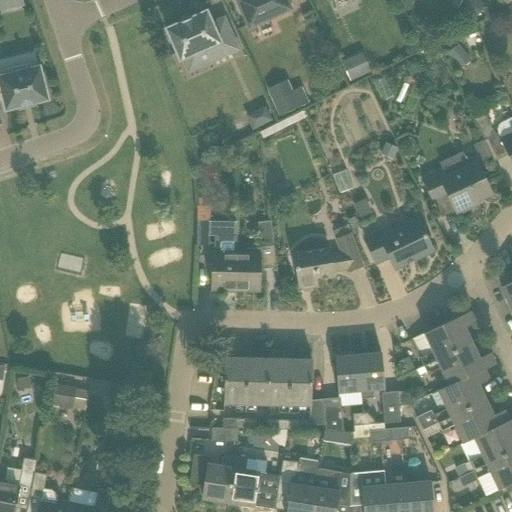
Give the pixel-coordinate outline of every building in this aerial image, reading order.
[(8,0),(11,10),(24,6),(22,0),(8,0)] [(235,0),(249,29),(291,9),(286,0),(235,0)] [(475,17),(482,1),(481,0),(461,0),(457,9),(475,17)] [(212,62),(239,50),(224,17),(212,23),(206,11),(191,18),(190,15),(180,20),(181,23),(166,29),(180,61),(206,49),(212,62)] [(362,52),(341,60),(348,79),(370,71),(362,52)] [(1,62),(0,61),(0,99),(3,99),(5,111),(21,107),(22,109),(33,106),(32,104),(48,100),(40,66),(4,75),(1,62)] [(280,116),(309,103),(302,87),(293,91),(288,80),(268,89),(280,116)] [(266,106),(247,113),(252,127),(271,120),(266,106)] [(473,118),(474,119),(484,141),(495,135),(485,113),(473,118)] [(497,134),(500,141),(511,164),(511,117),(500,124),(498,126),(497,130),(497,134)] [(484,141),(474,146),(478,154),(481,161),(491,156),(484,141)] [(216,161),(196,164),(198,186),(212,184),(211,177),(218,176),(216,161)] [(468,205),(491,194),(477,163),(446,177),(443,170),(422,179),(432,200),(447,193),(457,214),(470,208),(468,205)] [(413,260),(433,251),(418,220),(381,237),(378,231),(364,238),(376,264),(389,258),(395,269),(407,264),(406,262),(413,259),(413,260)] [(197,221),(197,245),(209,246),(210,222),(197,221)] [(236,254),(236,291),(260,292),(261,265),(276,263),(271,221),(258,223),(261,248),(247,248),(247,254),(236,254)] [(352,234),(337,239),(342,252),(329,254),(329,249),(294,254),(299,289),(317,286),(316,278),(334,275),(333,271),(348,269),(349,272),(364,266),(352,234)] [(212,253),(211,291),(236,291),(236,254),(212,253)] [(511,282),(501,287),(511,308),(511,307),(511,282)] [(432,352),(419,358),(423,366),(472,343),(465,328),(476,323),(470,312),(424,334),(432,352)] [(423,366),(427,375),(440,368),(448,385),(448,386),(485,369),(496,364),(490,353),(479,358),(472,343),(423,366)] [(358,356),(361,390),(362,399),(372,398),(372,389),(384,388),(381,354),(358,356)] [(361,390),(358,356),(335,358),(338,392),(361,390)] [(225,358),(223,404),(267,405),(268,359),(225,358)] [(401,374),(412,369),(407,358),(396,364),(401,374)] [(312,360),(268,359),(267,405),(310,406),(309,424),(325,425),(323,400),(312,401),(312,360)] [(448,386),(448,385),(435,391),(444,410),(433,415),(437,423),(486,400),(479,385),(490,380),(485,369),(448,386)] [(51,405),(73,408),(77,387),(54,384),(51,405)] [(397,392),(382,394),(384,423),(400,422),(397,392)] [(340,398),(323,400),(325,425),(326,431),(343,432),(340,398)] [(460,445),(474,438),(509,421),(504,411),(493,416),(486,400),(437,423),(441,431),(451,426),(460,445)] [(353,414),(354,426),(364,425),(363,413),(353,414)] [(363,413),(364,425),(375,424),(374,413),(363,413)] [(223,419),(223,428),(238,429),(240,429),(240,419),(223,419)] [(473,470),(511,451),(511,419),(509,421),(474,438),(482,455),(468,461),(473,470)] [(212,428),(211,441),(237,441),(238,429),(223,428),(212,428)] [(396,429),(397,440),(408,439),(407,428),(396,429)] [(380,430),(381,442),(392,441),(391,429),(380,430)] [(370,443),(381,442),(380,430),(369,431),(370,443)] [(511,451),(473,470),(477,479),(490,472),(498,490),(511,484),(511,451)] [(223,455),(222,459),(221,467),(208,465),(209,457),(193,455),(189,483),(204,486),(202,498),(228,502),(235,457),(223,455)] [(247,459),(235,457),(228,502),(254,506),(259,473),(245,471),(247,459)] [(19,482),(32,484),(34,473),(36,460),(23,458),(19,482)] [(280,476),(279,476),(277,493),(289,495),(286,511),(311,511),(317,477),(306,475),(305,486),(292,484),(295,462),(283,461),(280,476)] [(460,476),(469,472),(464,463),(456,467),(460,476)] [(335,511),(337,505),(350,507),(350,474),(318,469),(317,477),(311,511),(335,511)] [(363,511),(387,511),(386,486),(384,470),(350,474),(350,507),(363,506),(363,511)] [(67,511),(69,502),(57,500),(58,495),(52,490),(44,489),(46,475),(34,473),(32,484),(27,510),(35,511),(67,511)] [(279,476),(265,474),(261,507),(275,509),(277,493),(279,476)] [(0,511),(14,511),(20,486),(4,483),(5,478),(0,476),(0,511)] [(410,511),(433,511),(430,482),(408,484),(410,511)] [(387,511),(410,511),(408,484),(386,486),(387,511)] [(94,507),(69,502),(67,511),(107,511),(111,493),(97,490),(94,507)]
